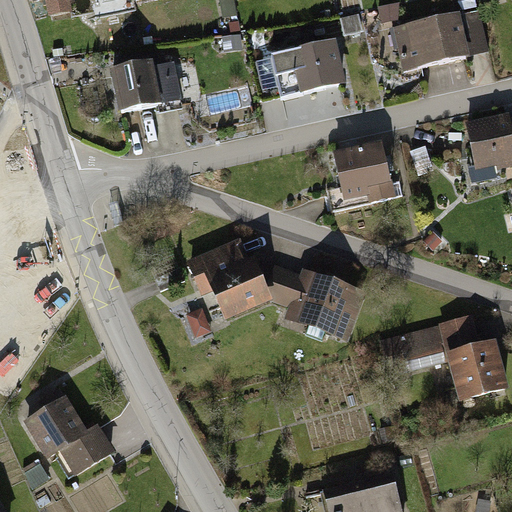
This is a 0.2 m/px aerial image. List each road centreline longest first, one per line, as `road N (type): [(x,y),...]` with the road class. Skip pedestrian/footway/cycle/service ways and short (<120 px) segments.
road 1 (residential): [(140,177),(511,302)]
road 2 (residential): [(511,92),(140,177)]
road 3 (tertiary): [(62,171),(113,307),(219,510)]
road 4 (tertiary): [(10,0),(62,171)]
